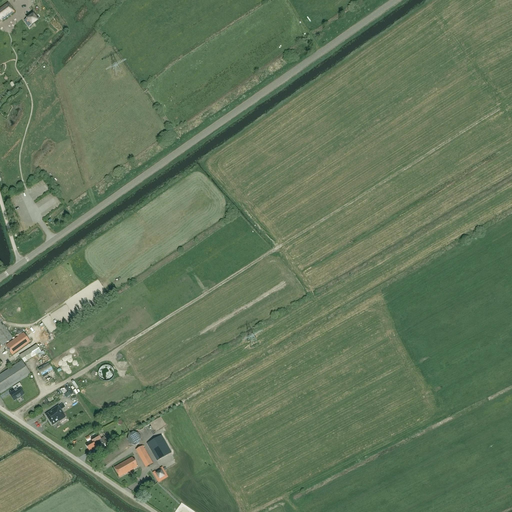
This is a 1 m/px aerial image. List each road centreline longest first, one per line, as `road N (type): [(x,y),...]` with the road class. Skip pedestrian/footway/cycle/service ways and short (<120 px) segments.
road 1 (unclassified): [(0,277),(395,0)]
road 2 (unclassified): [(153,511),(0,407)]
